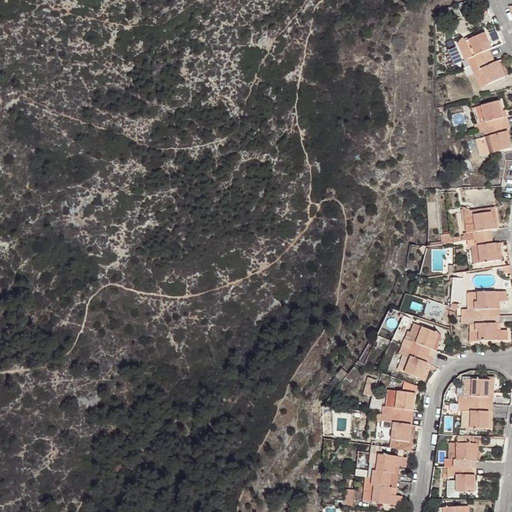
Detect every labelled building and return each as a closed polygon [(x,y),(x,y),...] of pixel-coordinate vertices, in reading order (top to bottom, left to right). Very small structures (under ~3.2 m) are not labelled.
[(480,86),(503,76),(497,61),(494,61),(489,48),(492,46),(485,31),(465,39),(461,36),(456,42),(463,58),(467,57),(480,86)] [(497,61),(503,76),(509,73),(502,59),(497,61)] [(510,147),(508,139),(506,131),(503,131),(500,117),(502,116),(500,107),(499,101),(473,108),(477,124),(473,125),(481,154),(510,147)] [(506,131),(508,139),(511,137),(511,129),(505,105),(500,107),(502,116),(500,117),(503,131),(506,131)] [(495,206),(471,209),(472,215),(491,212),(492,227),(497,226),(495,206)] [(472,215),(471,209),(464,210),(472,263),(497,260),(494,243),(492,243),(490,231),(493,230),(492,227),(491,212),(472,215)] [(440,233),(442,243),(452,241),(451,232),(440,233)] [(506,292),(469,293),(469,303),(472,303),(472,310),(470,311),(470,325),(473,325),(473,332),(470,332),(471,341),(506,341),(506,331),(499,331),(495,331),(495,324),(490,324),(489,310),(495,310),(494,302),(498,302),(506,302),(506,292)] [(495,324),(495,331),(499,331),(498,302),(494,302),(495,310),(489,310),(490,324),(495,324)] [(414,341),(420,327),(411,324),(406,338),(414,341)] [(438,334),(420,327),(414,341),(406,338),(400,353),(403,356),(402,361),(406,363),(402,373),(421,379),(438,334)] [(376,377),(368,375),(364,393),(372,395),(376,377)] [(459,427),(487,429),(489,378),(461,377),(459,427)] [(414,394),(394,391),(393,407),(385,406),(383,414),(378,413),(377,421),(382,421),(382,428),(391,429),(389,448),(412,451),(413,441),(409,440),(410,424),(408,423),(408,411),(412,411),(413,400),(414,394)] [(393,407),(394,391),(386,391),(385,406),(393,407)] [(456,492),(473,492),(473,475),(471,475),(471,461),(474,460),(474,444),(471,444),(454,443),(447,444),(447,460),(442,460),(442,466),(451,466),(451,475),(454,475),(454,482),(445,481),(445,497),(456,497),(456,492)] [(365,492),(364,502),(400,506),(401,496),(390,495),(390,488),(387,487),(390,473),(392,473),(394,466),(405,467),(405,457),(370,454),(368,463),(371,463),(367,492),(365,492)] [(356,488),(347,487),(345,507),(354,508),(356,488)]
